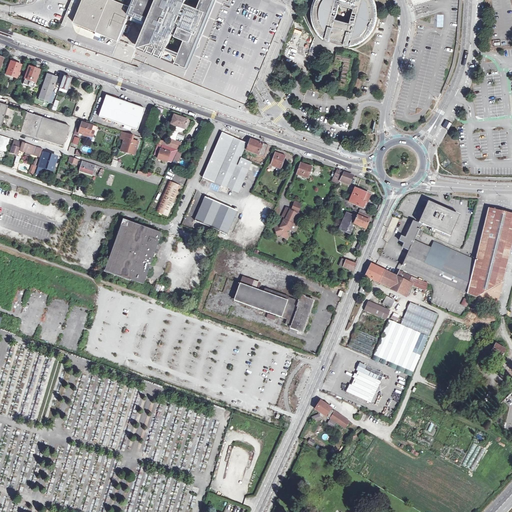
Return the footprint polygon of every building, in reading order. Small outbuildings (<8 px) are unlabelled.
[(82,0),(75,20),(97,29),(119,37),(128,16),(133,5),(123,1),(119,0),(82,0)] [(128,16),(147,24),(156,0),(134,0),(133,5),(128,16)] [(156,0),(147,24),(136,49),(137,50),(143,52),(146,53),(162,60),(187,71),(203,34),(215,4),(216,0),(156,0)] [(208,39),(191,82),(245,104),(246,102),(252,88),(257,76),(284,10),(287,3),(288,0),(230,0),(229,3),(222,3),(222,5),(208,39)] [(318,0),(318,1),(317,4),(316,6),(315,9),(315,12),(315,15),(315,18),(316,21),(316,24),(318,27),(319,29),(321,32),(322,34),(325,36),(325,33),(327,33),(325,39),(329,41),(332,43),(335,44),(337,36),(341,37),(339,45),(342,45),(345,45),(349,45),(351,39),(352,40),(351,43),(354,43),(357,41),(359,40),(362,39),(364,37),(366,35),(368,32),(370,30),(371,27),(372,25),(373,22),(374,19),(374,16),(374,13),(374,10),(373,7),(373,4),(371,1),(370,0),(318,0)] [(340,59),(345,59),(341,80),(337,79),(337,75),(333,74),(331,83),(347,86),(353,56),(337,53),(335,62),(340,63),(340,59)] [(17,78),(22,65),(11,61),(7,74),(17,78)] [(34,88),(40,71),(29,67),(24,84),(34,88)] [(49,102),(57,78),(48,75),(39,99),(49,102)] [(60,88),(68,91),(72,79),(64,76),(60,88)] [(138,130),(146,109),(107,95),(99,117),(138,130)] [(11,98),(8,107),(4,105),(5,102),(6,102),(7,101),(0,98),(0,126),(64,146),(70,125),(52,120),(55,112),(11,98)] [(90,117),(90,105),(75,105),(75,118),(90,117)] [(172,127),(173,125),(185,130),(188,120),(174,115),(170,126),(172,127)] [(445,129),(448,130),(452,124),(446,120),(442,127),(445,129)] [(91,131),(93,125),(84,123),(85,121),(83,121),(83,122),(82,122),(79,121),(76,129),(80,130),(81,128),(91,131)] [(174,131),(171,136),(182,141),(184,136),(174,131)] [(134,136),(122,132),(120,138),(125,139),(121,151),(135,155),(138,142),(133,140),(133,139),(134,136)] [(250,140),(249,144),(244,143),(221,133),(202,178),(238,193),(251,163),(240,158),(244,150),(264,157),(269,145),(259,142),(259,143),(250,140)] [(21,148),(23,142),(15,140),(13,146),(20,148),(21,148)] [(26,152),(28,144),(23,142),(21,148),(20,151),(25,152),(26,152)] [(41,157),(43,150),(43,148),(28,144),(26,152),(41,157)] [(17,155),(20,148),(13,146),(11,153),(17,155)] [(161,149),(158,156),(167,159),(168,159),(170,152),(167,151),(168,147),(163,146),(161,150),(161,149)] [(55,153),(43,150),(41,157),(40,159),(52,163),(55,153)] [(176,166),(183,152),(179,150),(172,165),(176,166)] [(184,165),(189,154),(184,152),(178,162),(184,165)] [(280,168),(284,156),(276,153),(272,165),(280,168)] [(35,175),(39,160),(33,159),(30,174),(35,175)] [(91,172),(94,164),(83,161),(80,168),(80,170),(93,175),(94,172),(91,172)] [(308,178),(312,167),(301,163),(297,174),(308,178)] [(338,170),(334,178),(340,180),(339,180),(349,184),(352,175),(343,172),(344,172),(338,170)] [(168,217),(181,187),(168,182),(155,212),(168,217)] [(364,208),(370,195),(355,189),(349,202),(364,208)] [(227,234),(237,211),(205,198),(195,221),(227,234)] [(418,222),(450,237),(459,215),(427,201),(418,222)] [(284,229),(287,231),(291,230),(293,224),(296,225),(301,215),(287,208),(282,219),(279,227),(275,228),(278,236),(281,235),(284,229)] [(476,297),(497,306),(498,307),(511,246),(511,213),(488,208),(476,256),(475,260),(467,293),(476,297)] [(242,213),(237,211),(227,234),(231,236),(242,213)] [(367,227),(371,218),(359,212),(357,217),(346,212),(339,229),(349,233),(351,234),(353,228),(354,227),(353,227),(350,226),(352,221),(355,222),(367,227)] [(105,270),(124,277),(123,278),(130,280),(130,279),(143,284),(162,234),(150,230),(123,220),(105,270)] [(229,240),(231,236),(195,221),(193,226),(229,240)] [(415,270),(419,272),(432,278),(440,259),(429,254),(431,248),(414,240),(416,235),(420,236),(422,232),(423,230),(419,229),(421,224),(413,221),(405,238),(400,236),(398,240),(404,243),(401,247),(408,251),(403,265),(403,266),(403,265),(415,270)] [(432,278),(437,280),(442,282),(455,288),(461,290),(467,293),(475,260),(434,242),(431,248),(429,254),(440,259),(432,278)] [(354,269),(356,264),(346,260),(344,266),(354,269)] [(380,283),(385,270),(372,264),(371,263),(366,276),(367,276),(380,283)] [(397,276),(385,270),(380,283),(404,294),(409,283),(426,290),(428,285),(411,277),(399,271),(397,276)] [(239,282),(241,276),(235,273),(233,280),(239,282)] [(240,282),(258,289),(261,282),(242,275),(241,276),(239,282),(240,282)] [(258,289),(240,282),(240,283),(233,301),(286,320),(284,325),(288,326),(288,327),(289,328),(289,329),(302,333),(314,301),(304,297),(305,296),(300,295),(298,301),(288,298),(287,300),(258,289)] [(163,293),(166,287),(156,283),(153,290),(163,293)] [(384,304),(392,308),(395,300),(388,297),(384,304)] [(497,306),(476,297),(474,301),(495,311),(497,306)] [(464,298),(460,304),(466,307),(469,301),(464,298)] [(364,311),(387,320),(391,310),(369,300),(364,311)] [(402,325),(429,337),(439,314),(411,303),(408,310),(402,325)] [(370,357),(371,354),(386,320),(364,311),(349,344),(347,348),(361,355),(370,357)] [(16,318),(9,315),(6,323),(13,326),(16,318)] [(388,322),(386,320),(371,354),(374,355),(388,322)] [(388,322),(374,355),(414,372),(429,337),(402,325),(389,320),(388,322)] [(431,380),(441,384),(466,327),(456,322),(431,380)] [(492,351),(502,357),(506,349),(501,346),(497,343),(492,351)] [(346,391),(371,403),(384,374),(359,362),(355,370),(355,371),(354,373),(353,375),(352,378),(349,384),(346,391)] [(331,418),(333,415),(328,411),(330,407),(328,405),(321,401),(316,408),(325,414),(331,418)] [(341,415),(335,412),(333,415),(331,418),(336,421),(341,415)] [(313,422),(321,419),(319,414),(311,417),(313,422)] [(349,421),(341,415),(336,421),(345,427),(349,421)] [(310,438),(307,442),(313,446),(316,442),(310,438)]
